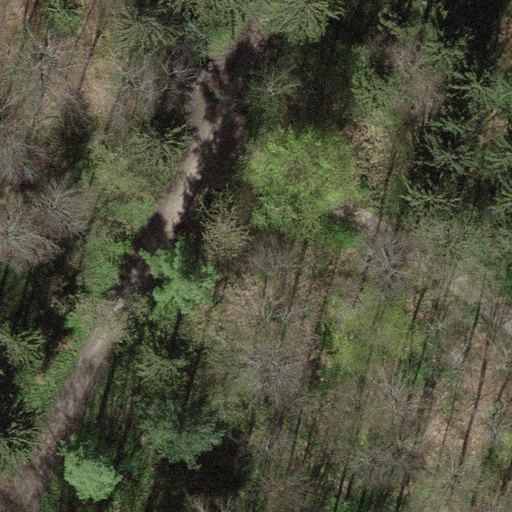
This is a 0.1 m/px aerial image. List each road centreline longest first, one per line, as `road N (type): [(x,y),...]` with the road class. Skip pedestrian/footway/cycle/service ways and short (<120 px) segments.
road 1 (track): [(213,111),(17,511)]
road 2 (track): [(511,330),(423,277),(213,111)]
road 3 (track): [(151,0),(213,111)]
road 4 (track): [(273,0),(213,111)]
